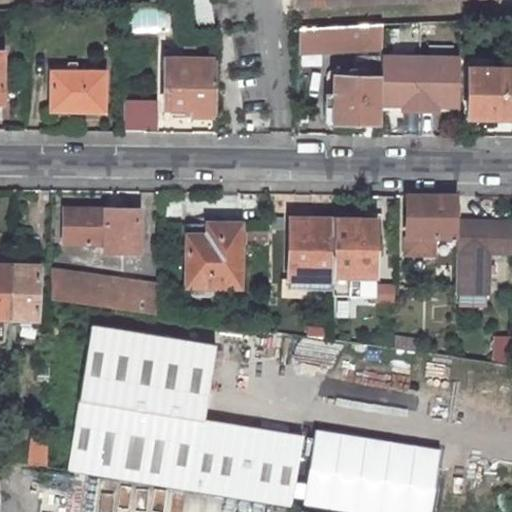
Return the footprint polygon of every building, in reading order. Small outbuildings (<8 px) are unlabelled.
[(179,0),(181,15),(208,12),(206,0),(179,0)] [(299,28),(299,51),(382,47),(382,23),(299,28)] [(184,46),(184,58),(195,59),(195,46),(184,46)] [(356,54),(356,68),(381,69),(381,56),(381,55),(356,54)] [(420,57),(381,56),(381,69),(381,76),(381,103),(402,104),(402,109),(419,110),(420,57)] [(459,105),(460,57),(420,57),(419,110),(425,110),(437,110),(438,104),(459,105)] [(184,114),(215,115),(216,59),(195,59),(184,58),(165,58),(164,107),(184,107),(184,114)] [(51,71),(51,110),(103,111),(104,72),(77,72),(77,62),(68,62),(67,72),(51,71)] [(511,68),(469,68),(468,117),(511,117),(511,68)] [(362,122),(380,122),(381,103),(381,76),(334,75),(334,93),(325,92),(325,106),(334,106),(333,122),(362,122)] [(128,130),(161,128),(159,99),(127,100),(128,130)] [(333,122),(334,106),(325,106),(325,121),(337,127),(362,128),(362,122),(333,122)] [(457,221),(458,196),(407,195),(407,215),(413,215),(413,236),(413,242),(406,242),(406,254),(434,254),(434,236),(457,237),(457,221)] [(105,251),(139,251),(139,209),(64,208),(64,243),(105,243),(105,251)] [(187,222),(186,286),(240,287),(241,223),(219,223),(219,217),(207,217),(207,223),(187,222)] [(332,280),(334,219),(290,218),(288,279),(332,280)] [(376,220),(334,219),(332,280),(332,289),(332,296),(375,296),(375,254),(376,220)] [(511,221),(457,221),(457,237),(456,291),(460,291),(482,292),(487,292),(487,291),(488,264),(488,252),(511,252),(511,221)] [(269,231),(246,231),(246,243),(268,243),(269,231)] [(0,264),(0,317),(9,318),(12,265),(0,264)] [(498,264),(488,264),(487,291),(497,291),(498,264)] [(12,265),(9,318),(36,319),(38,266),(12,265)] [(158,314),(158,285),(51,269),(50,298),(158,314)] [(332,289),(332,280),(288,279),(288,288),(332,289)] [(482,292),(460,291),(460,301),(482,302),(482,292)] [(291,506),(302,434),(204,418),(216,345),(91,325),(68,470),(291,506)] [(419,340),(399,337),(398,348),(418,351),(419,340)] [(31,437),(28,463),(47,466),(48,439),(31,437)]
